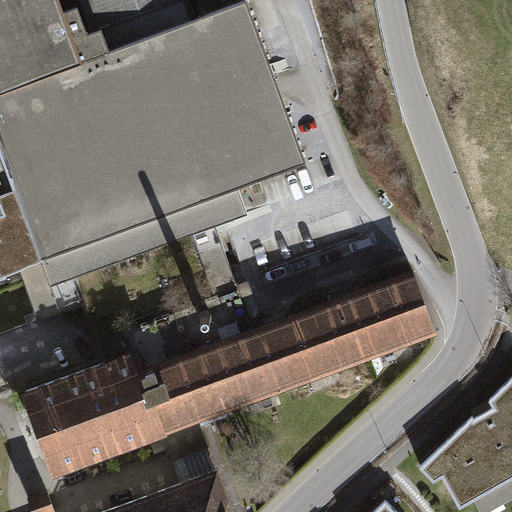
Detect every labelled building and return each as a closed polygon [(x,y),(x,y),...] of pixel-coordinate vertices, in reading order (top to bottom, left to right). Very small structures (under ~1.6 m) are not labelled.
[(65,0),(0,0),(0,122),(50,257),(25,266),(41,310),(78,297),(69,272),(246,208),(236,180),(306,155),(250,0),(227,0),(111,42),(103,18),(88,23),(80,0),(69,0),(66,1),(65,0)] [(151,0),(80,0),(88,23),(103,18),(151,0)] [(0,122),(0,275),(25,266),(50,257),(0,122)] [(222,236),(199,241),(209,287),(232,282),(222,236)] [(137,345),(22,384),(53,469),(160,431),(201,416),(203,415),(438,329),(416,270),(342,295),(145,366),(137,345)] [(475,411),(421,463),(436,477),(444,472),(462,503),(475,496),(484,511),(511,494),(511,374),(490,396),(494,403),(477,412),(475,411)] [(201,416),(160,431),(167,453),(171,451),(173,458),(206,446),(211,445),(201,416)] [(206,446),(173,458),(180,477),(213,465),(206,446)] [(180,477),(90,511),(236,511),(218,463),(213,465),(180,477)] [(48,487),(28,495),(34,511),(46,511),(56,509),(48,487)] [(401,511),(387,497),(371,511),(401,511)]
